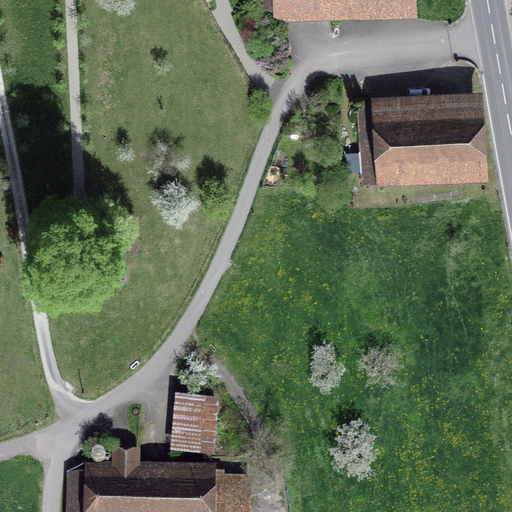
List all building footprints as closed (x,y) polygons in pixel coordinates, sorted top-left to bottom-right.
[(475,100),(362,107),(366,182),(385,181),(385,170),(479,165),(475,100)] [(185,418),(191,419),(195,417),(198,412),(196,407),(191,404),(186,404),(182,408),(182,414),(185,418)] [(193,419),(192,425),(194,431),(200,433),(206,430),(208,424),(205,418),(199,416),(193,419)] [(193,450),(199,452),(204,449),(206,444),(205,438),(200,435),(194,436),(190,440),(190,446),(193,450)] [(101,464),(105,461),(106,455),(103,451),(97,450),(92,453),(92,459),(95,463),(101,464)] [(243,511),(244,477),(135,476),(135,456),(115,456),(115,476),(72,475),(71,511),(243,511)]
